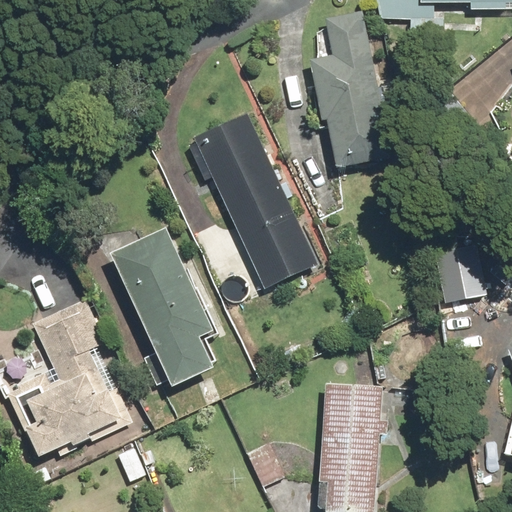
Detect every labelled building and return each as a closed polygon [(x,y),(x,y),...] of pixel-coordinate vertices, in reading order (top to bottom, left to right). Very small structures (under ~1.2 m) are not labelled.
[(511,0),(380,0),(384,18),(415,18),(415,35),(448,35),(448,17),(438,17),(438,2),(476,2),(476,8),(511,7),(511,0)] [(398,156),(370,9),(332,16),(339,53),(317,57),(329,118),(334,117),(343,166),(398,156)] [(323,261),(254,108),(190,136),(210,180),(218,177),(267,286),(323,261)] [(174,224),(119,250),(165,350),(148,357),(161,386),(178,378),(181,384),(224,364),(210,334),(222,328),(174,224)] [(480,244),(438,255),(450,305),(493,294),(480,244)] [(112,344),(91,297),(64,310),(38,321),(58,365),(46,371),(37,352),(0,369),(0,380),(6,393),(12,391),(42,458),(62,449),(65,456),(137,423),(103,348),(112,344)] [(332,380),(326,511),(382,511),(388,383),(332,380)] [(137,445),(121,453),(135,482),(151,475),(137,445)]
